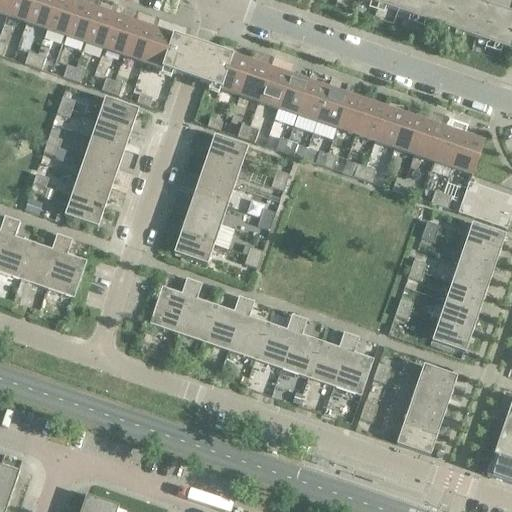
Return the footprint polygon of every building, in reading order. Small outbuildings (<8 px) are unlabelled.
[(12,0),(0,0),(0,15),(6,18),(12,0)] [(34,0),(12,0),(6,18),(26,25),(34,0)] [(55,0),(34,0),(26,25),(46,31),(55,0)] [(76,4),(63,0),(55,0),(46,31),(65,38),(76,4)] [(401,0),(360,0),(397,13),(401,0)] [(445,0),(401,0),(397,13),(436,26),(445,0)] [(486,6),(470,0),(445,0),(436,26),(475,39),(486,6)] [(95,11),(76,4),(65,38),(84,44),(95,11)] [(511,14),(486,6),(475,39),(511,51),(511,14)] [(115,17),(95,11),(84,44),(104,51),(115,17)] [(134,24),(115,17),(104,51),(123,58),(134,24)] [(154,31),(134,24),(123,58),(143,64),(154,31)] [(173,37),(154,31),(143,64),(162,71),(173,37)] [(205,48),(173,37),(162,71),(193,82),(220,91),(231,57),(205,48)] [(28,54),(24,66),(32,69),(37,57),(28,54)] [(45,60),(37,57),(32,69),(41,72),(45,60)] [(250,64),(231,57),(220,91),(239,97),(250,64)] [(270,70),(250,64),(239,97),(258,104),(270,70)] [(67,67),(62,79),(71,82),(75,70),(67,67)] [(84,73),(75,70),(71,82),(79,85),(84,73)] [(289,77),(270,70),(258,104),(278,111),(289,77)] [(309,84),(289,77),(278,111),(297,117),(309,84)] [(105,80),(101,93),(109,96),(114,83),(105,80)] [(122,86),(114,83),(109,96),(118,98),(122,86)] [(328,90),(309,84),(297,117),(317,124),(328,90)] [(347,97),(328,90),(317,124),(336,130),(347,97)] [(139,96),(136,105),(148,109),(152,100),(139,96)] [(367,103),(347,97),(336,130),(355,137),(367,103)] [(74,103),(62,99),(59,107),(71,111),(74,103)] [(138,112),(104,100),(97,120),(131,132),(138,112)] [(386,110),(367,103),(355,137),(375,144),(386,110)] [(71,111),(59,107),(56,116),(69,120),(71,111)] [(405,117),(386,110),(375,144),(394,150),(405,117)] [(424,123),(405,117),(394,150),(413,157),(424,123)] [(131,132),(97,120),(91,140),(124,151),(131,132)] [(210,120),(206,129),(219,133),(222,124),(210,120)] [(444,130),(424,123),(413,157),(432,163),(444,130)] [(241,126),(237,139),(245,142),(249,129),(241,126)] [(258,132),(249,129),(245,142),(254,145),(258,132)] [(463,136),(444,130),(432,163),(452,170),(463,136)] [(483,143),(463,136),(452,170),(472,177),(483,143)] [(61,142),(49,137),(46,146),(58,150),(61,142)] [(247,149),(214,138),(207,158),(240,169),(247,149)] [(124,151),(91,140),(84,159),(118,170),(124,151)] [(280,140),(275,152),(284,155),(288,143),(280,140)] [(297,146),(288,143),(284,155),(292,158),(297,146)] [(58,150),(46,146),(43,154),(55,159),(58,150)] [(319,153),(314,166),(323,168),(327,156),(319,153)] [(336,159),(327,156),(323,168),(331,171),(336,159)] [(240,169),(207,158),(200,177),(233,189),(240,169)] [(118,170),(84,159),(77,178),(111,190),(118,170)] [(357,166),(353,179),(361,182),(366,169),(357,166)] [(374,172),(366,169),(361,182),(370,185),(374,172)] [(276,172),(273,181),(286,185),(289,176),(276,172)] [(48,180),(36,176),(33,184),(45,189),(48,180)] [(233,189),(200,177),(193,197),(227,208),(233,189)] [(111,190),(77,178),(71,198),(105,209),(111,190)] [(396,180),(391,192),(400,195),(404,182),(396,180)] [(286,185),(273,181),(270,189),(283,194),(286,185)] [(413,185),(404,182),(400,195),(408,198),(413,185)] [(45,189),(33,184),(30,193),(42,197),(45,189)] [(468,184),(458,215),(482,223),(492,193),(468,184)] [(434,193),(430,205),(438,208),(443,196),(434,193)] [(511,214),(511,199),(492,193),(482,223),(506,231),(511,214)] [(451,199),(443,196),(438,208),(447,211),(451,199)] [(227,208),(193,197),(187,216),(220,227),(227,208)] [(105,209),(71,198),(64,218),(98,229),(105,209)] [(28,200),(24,212),(38,216),(42,205),(28,200)] [(263,211),(260,219),(272,224),(275,215),(263,211)] [(220,227),(187,216),(180,235),(214,247),(220,227)] [(0,254),(12,221),(4,218),(0,229),(0,254)] [(272,224),(260,219),(257,228),(269,232),(272,224)] [(19,223),(12,221),(0,254),(0,274),(20,282),(33,245),(14,238),(19,223)] [(439,228),(426,223),(423,232),(436,236),(439,228)] [(505,237),(471,226),(464,246),(498,258),(505,237)] [(436,236),(423,232),(420,241),(433,245),(436,236)] [(214,247),(180,235),(173,255),(207,267),(214,247)] [(64,239),(56,236),(51,251),(33,245),(20,282),(46,291),(64,239)] [(72,241),(64,239),(46,291),(73,300),(86,263),(66,256),(72,241)] [(498,258),(464,246),(458,265),(491,277),(498,258)] [(250,249),(247,258),(259,262),(262,254),(250,249)] [(259,262),(247,258),(244,266),(256,271),(259,262)] [(426,266),(413,262),(410,271),(423,275),(426,266)] [(491,277),(458,265),(451,285),(485,296),(491,277)] [(423,275),(410,271),(407,279),(420,283),(423,275)] [(194,283),(186,280),(181,295),(162,289),(149,326),(176,335),(194,283)] [(201,286),(194,283),(176,335),(202,344),(215,307),(196,300),(201,286)] [(485,296),(451,285),(444,304),(478,315),(485,296)] [(246,301),(238,298),(233,313),(215,307),(202,344),(228,353),(246,301)] [(253,304),(246,301),(228,353),(255,362),(267,325),(248,318),(253,304)] [(412,305),(400,301),(397,309),(409,314),(412,305)] [(478,315),(444,304),(438,323),(472,335),(478,315)] [(409,314),(397,309),(394,318),(407,322),(409,314)] [(299,319),(291,316),(286,331),(267,325),(255,362),(281,371),(299,319)] [(306,322),(299,319),(281,371),(307,380),(320,343),(301,336),(306,322)] [(472,335),(438,323),(431,343),(432,344),(450,350),(465,355),(472,335)] [(351,337),(343,334),(338,349),(320,343),(307,380),(333,389),(351,337)] [(359,340),(351,337),(333,389),(360,398),(373,361),(354,354),(359,340)] [(432,344),(431,348),(449,354),(450,350),(432,344)] [(391,369),(378,365),(375,374),(388,378),(391,369)] [(423,367),(416,388),(449,399),(456,379),(423,367)] [(388,378),(375,374),(372,382),(385,386),(388,378)] [(449,399),(416,388),(409,407),(443,418),(449,399)] [(295,394),(292,404),(298,406),(302,396),(295,394)] [(377,408),(365,404),(362,412),(374,416),(377,408)] [(443,418),(409,407),(403,426),(436,438),(443,418)] [(374,416),(362,412),(359,421),(372,425),(374,416)] [(511,420),(506,418),(499,438),(511,441),(511,420)] [(436,438),(403,426),(396,446),(429,458),(436,438)] [(511,441),(499,438),(493,457),(511,463),(511,441)] [(0,511),(5,511),(22,463),(4,457),(0,468),(0,467),(0,511)] [(511,463),(493,457),(486,477),(511,486),(511,463)] [(116,511),(118,508),(86,497),(80,511),(116,511)]
